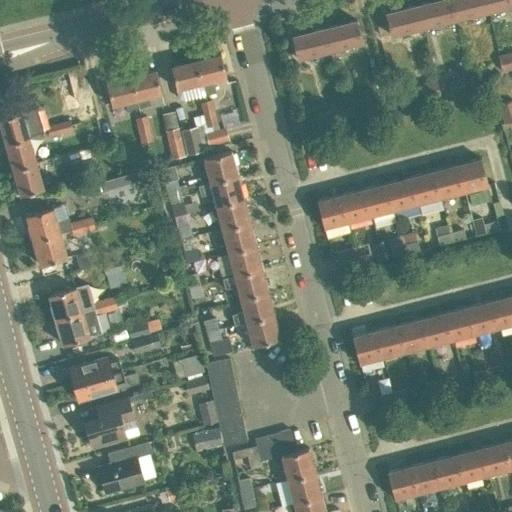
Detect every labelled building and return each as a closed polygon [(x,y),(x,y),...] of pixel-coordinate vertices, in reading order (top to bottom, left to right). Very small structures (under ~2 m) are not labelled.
[(456,19),(451,0),(436,0),(418,5),(424,27),(437,23),(438,27),(448,25),(447,21),(456,19)] [(451,0),(456,19),(464,16),(465,21),(476,18),(475,14),(488,11),(485,0),(451,0)] [(511,0),(485,0),(488,11),(511,4),(511,0)] [(424,27),(418,5),(400,9),(399,4),(393,6),(394,11),(386,13),(391,35),(400,32),(401,37),(411,34),(410,30),(424,27)] [(343,24),(325,28),(330,50),(344,47),(345,51),(355,48),(354,44),(363,42),(358,20),(349,22),(348,17),(342,19),(343,24)] [(330,50),(325,28),(307,33),(305,28),(299,29),(301,34),(292,36),(298,58),(307,56),(308,60),(318,57),(317,53),(330,50)] [(509,62),(507,52),(497,55),(500,64),(509,62)] [(221,54),(196,60),(204,94),(216,91),(213,79),(227,76),(221,54)] [(204,94),(196,60),(171,66),(178,96),(185,98),(204,94)] [(511,71),(511,70),(509,62),(500,64),(503,74),(511,71)] [(156,70),(131,76),(138,107),(139,111),(164,104),(161,92),(156,70)] [(138,107),(131,76),(106,82),(112,104),(124,101),(126,110),(138,107)] [(447,81),(450,94),(466,90),(463,77),(447,81)] [(429,90),(438,87),(436,80),(427,82),(429,90)] [(429,90),(427,82),(417,84),(419,92),(429,90)] [(438,87),(429,90),(430,97),(440,95),(438,87)] [(72,93),(76,111),(91,108),(87,90),(72,93)] [(430,97),(429,90),(419,92),(421,100),(430,97)] [(211,99),(206,100),(212,126),(218,124),(211,99)] [(212,126),(206,100),(200,102),(206,127),(212,126)] [(510,111),(507,102),(498,105),(501,114),(510,111)] [(217,109),(220,121),(234,117),(230,105),(217,109)] [(354,105),(344,108),(346,115),(355,113),(354,105)] [(0,119),(6,143),(28,137),(28,136),(44,132),(37,108),(21,112),(21,111),(0,116),(0,119)] [(346,115),(344,108),(335,110),(337,118),(346,115)] [(511,117),(510,111),(501,114),(504,123),(511,120),(511,117)] [(162,115),(165,130),(168,144),(165,145),(169,159),(185,155),(178,127),(175,112),(162,115)] [(327,122),(324,112),(310,116),(312,126),(327,122)] [(357,121),(355,113),(346,115),(348,123),(357,121)] [(141,116),(147,141),(153,140),(147,115),(141,116)] [(346,115),(337,118),(339,125),(348,123),(346,115)] [(147,141),(141,116),(135,118),(141,143),(147,141)] [(69,119),(57,122),(61,133),(72,130),(69,119)] [(61,133),(57,122),(46,125),(49,137),(61,133)] [(197,125),(195,125),(181,129),(187,154),(204,150),(197,125)] [(230,139),(226,127),(225,127),(206,133),(209,144),(230,139)] [(28,137),(6,143),(14,169),(36,162),(28,137)] [(92,141),(95,159),(107,157),(104,139),(92,141)] [(209,181),(237,174),(231,150),(230,151),(205,158),(205,157),(203,158),(209,181)] [(58,167),(70,163),(66,152),(54,155),(58,167)] [(481,158),(457,164),(464,191),(488,185),(481,158)] [(36,162),(14,169),(21,195),(43,189),(36,162)] [(457,164),(434,170),(441,197),(464,191),(457,164)] [(105,202),(143,194),(137,165),(98,174),(105,202)] [(441,197),(434,170),(410,176),(417,203),(441,197)] [(237,174),(209,181),(210,182),(198,185),(201,195),(212,192),(216,205),(244,198),(237,174)] [(410,176),(387,182),(394,209),(417,203),(410,176)] [(78,184),(79,187),(82,196),(102,190),(98,179),(78,184)] [(168,193),(179,190),(176,179),(165,182),(168,193)] [(394,209),(387,182),(364,188),(371,215),(394,209)] [(371,215),(364,188),(341,194),(348,221),(371,215)] [(179,190),(168,193),(174,216),(185,213),(179,190)] [(348,221),(341,194),(317,200),(324,227),(348,221)] [(244,198),(216,205),(222,228),(250,221),(244,198)] [(475,236),(485,233),(499,230),(506,228),(498,201),(490,203),(495,220),(483,223),(481,217),(471,220),(475,236)] [(60,232),(56,219),(52,207),(26,215),(34,239),(60,232)] [(91,215),(80,218),(84,232),(95,229),(91,215)] [(68,216),(56,219),(60,232),(60,233),(71,229),(73,235),(84,232),(80,218),(70,221),(68,216)] [(256,244),(250,221),(222,228),(228,251),(256,244)] [(180,239),(192,235),(189,224),(177,227),(180,239)] [(450,232),(452,242),(465,238),(463,229),(450,232)] [(60,232),(34,239),(41,264),(67,257),(60,233),(60,232)] [(452,242),(450,232),(436,236),(439,245),(452,242)] [(195,247),(192,235),(180,239),(183,250),(195,247)] [(403,244),(406,254),(419,250),(417,241),(403,244)] [(368,243),(351,248),(356,266),(373,262),(368,243)] [(262,267),(256,244),(228,251),(234,275),(262,267)] [(406,254),(403,244),(390,248),(392,257),(406,254)] [(356,266),(351,248),(335,252),(340,271),(356,266)] [(79,268),(92,265),(99,263),(96,252),(76,257),(79,268)] [(102,260),(105,270),(122,266),(119,256),(102,260)] [(168,260),(161,262),(164,272),(171,269),(168,260)] [(262,267),(234,275),(222,278),(225,288),(236,285),(240,298),(268,291),(262,267)] [(188,286),(200,283),(197,272),(184,275),(188,286)] [(203,294),(200,283),(188,286),(191,298),(203,294)] [(55,319),(82,311),(75,287),(48,294),(51,303),(51,304),(52,307),(49,307),(52,317),(54,317),(55,319)] [(268,291),(240,298),(243,311),(232,314),(234,324),(246,321),(274,314),(268,291)] [(511,294),(492,300),(499,326),(511,323),(511,294)] [(107,311),(118,308),(114,295),(103,298),(107,311)] [(96,314),(107,311),(103,298),(92,301),(94,308),(96,314)] [(492,300),(469,306),(476,332),(499,326),(492,300)] [(469,306),(446,312),(453,338),(476,332),(469,306)] [(94,308),(82,311),(55,319),(56,322),(54,322),(56,332),(59,332),(59,335),(60,335),(63,344),(89,336),(101,333),(96,314),(94,308)] [(453,338),(446,312),(422,318),(429,344),(453,338)] [(274,314),(246,321),(252,346),(253,345),(279,338),(279,339),(280,338),(274,314)] [(219,329),(215,317),(203,320),(207,332),(219,329)] [(422,318),(399,324),(406,350),(429,344),(422,318)] [(126,326),(129,337),(150,331),(146,320),(126,326)] [(399,324),(376,330),(383,356),(406,350),(399,324)] [(219,329),(207,332),(209,341),(221,338),(219,329)] [(383,356),(376,330),(352,336),(359,362),(383,356)] [(159,332),(130,340),(134,353),(163,345),(159,332)] [(221,338),(209,341),(213,355),(232,350),(228,336),(221,338)] [(180,358),(181,364),(184,376),(204,371),(199,353),(180,358)] [(74,383),(122,369),(119,358),(108,361),(107,356),(70,367),(74,383)] [(232,370),(229,358),(206,363),(208,375),(232,370)] [(498,364),(485,368),(487,377),(501,374),(498,364)] [(487,377),(485,368),(472,371),(474,381),(487,377)] [(124,375),(122,369),(74,383),(79,399),(116,388),(138,382),(135,371),(124,375)] [(234,381),(232,370),(208,375),(211,386),(234,381)] [(205,376),(184,382),(188,395),(209,388),(205,376)] [(438,380),(441,389),(454,385),(452,376),(438,380)] [(441,389),(438,380),(425,384),(427,392),(441,389)] [(237,393),(234,381),(211,386),(213,398),(237,393)] [(392,392),(394,401),(408,398),(405,389),(392,392)] [(394,401),(392,392),(379,396),(381,404),(394,401)] [(237,393),(213,398),(216,410),(239,405),(237,393)] [(92,447),(127,437),(139,433),(134,418),(128,397),(105,404),(108,415),(85,422),(92,447)] [(202,425),(217,421),(212,398),(197,402),(202,425)] [(242,416),(239,405),(216,410),(218,421),(242,416)] [(244,428),(242,416),(218,421),(220,433),(244,428)] [(195,451),(222,445),(218,426),(191,433),(195,451)] [(247,440),(244,428),(220,433),(223,445),(247,440)] [(285,454),(296,451),(290,428),(278,431),(285,454)] [(278,431),(267,434),(273,457),(281,455),(285,454),(278,431)] [(273,457),(267,434),(255,438),(256,445),(261,460),(273,457)] [(138,444),(129,446),(109,452),(112,463),(98,467),(105,491),(143,480),(136,456),(152,452),(149,441),(138,444)] [(504,441),(481,447),(488,474),(511,468),(504,441)] [(261,460),(256,445),(245,448),(250,469),(262,466),(261,460)] [(308,448),(296,451),(285,454),(281,455),(287,479),(315,472),(309,447),(307,448),(308,448)] [(488,474),(481,447),(458,453),(464,480),(488,474)] [(464,480),(458,453),(434,459),(441,486),(464,480)] [(434,459),(411,465),(418,492),(441,486),(434,459)] [(418,492),(411,465),(387,471),(394,498),(418,492)] [(315,472),(287,479),(293,502),(321,495),(315,472)] [(281,475),(271,478),(277,495),(287,492),(281,475)] [(240,489),(252,487),(249,477),(238,479),(240,489)] [(182,487),(167,490),(170,499),(185,496),(182,487)] [(252,487),(240,489),(244,508),(256,506),(252,487)] [(325,511),(321,495),(293,502),(295,511),(325,511)]
